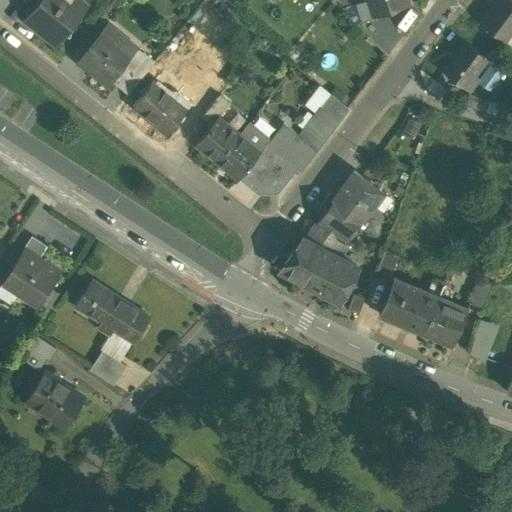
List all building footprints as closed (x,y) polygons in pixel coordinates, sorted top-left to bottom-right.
[(74,0),(36,0),(35,2),(36,3),(24,18),(55,43),(75,19),(76,20),(79,15),(71,8),(77,1),(74,0)] [(89,3),(85,0),(74,0),(77,1),(71,8),(79,15),(89,3)] [(365,0),(372,17),(407,4),(405,0),(365,0)] [(511,1),(510,0),(499,0),(482,23),(505,40),(511,31),(511,1)] [(143,51),(108,24),(102,31),(129,54),(136,59),(143,51)] [(102,31),(77,61),(104,83),(109,78),(129,54),(102,31)] [(467,42),(444,72),(469,91),(479,79),(474,75),(487,58),(467,42)] [(136,59),(116,84),(126,92),(153,59),(143,51),(136,59)] [(129,54),(109,78),(116,84),(136,59),(129,54)] [(172,94),(152,78),(130,105),(164,132),(187,104),(190,101),(189,100),(176,89),(172,94)] [(201,87),(189,100),(190,101),(187,104),(200,115),(201,115),(214,98),(201,87)] [(348,108),(331,94),(321,107),(338,121),(348,108)] [(214,98),(201,115),(210,123),(216,116),(217,117),(226,105),(216,97),(214,98)] [(338,121),(321,107),(313,117),(330,131),(338,121)] [(217,117),(216,116),(210,123),(194,144),(215,161),(238,134),(217,117)] [(330,131),(313,117),(306,127),(323,141),(330,131)] [(299,136),(283,123),(266,143),(260,151),(260,152),(239,179),(255,191),(279,192),(297,170),(300,171),(316,151),(299,136)] [(266,143),(244,126),(238,134),(260,151),(266,143)] [(323,141),(306,127),(299,136),(316,151),(323,141)] [(238,134),(215,161),(238,180),(239,179),(260,152),(260,151),(238,134)] [(354,170),(337,193),(355,206),(372,183),(354,170)] [(337,193),(331,201),(326,198),(318,209),(322,212),(315,222),(332,233),(334,229),(349,240),(383,191),(372,183),(355,206),(337,193)] [(332,233),(315,222),(305,237),(338,254),(346,243),(332,233)] [(48,246),(32,236),(22,252),(25,247),(40,257),(48,246)] [(338,254),(305,237),(288,262),(292,273),(340,298),(357,264),(338,254)] [(10,270),(2,282),(3,283),(39,306),(62,271),(40,257),(25,247),(22,252),(10,270)] [(399,254),(386,248),(377,269),(390,274),(399,254)] [(10,270),(0,263),(0,287),(3,283),(2,282),(10,270)] [(438,293),(395,275),(379,313),(423,331),(438,293)] [(150,314),(92,277),(76,302),(102,318),(98,324),(110,332),(114,326),(134,339),(150,314)] [(479,278),(469,303),(483,308),(492,284),(479,278)] [(355,292),(349,308),(359,312),(365,296),(355,292)] [(468,306),(438,293),(423,331),(453,344),(468,306)] [(473,350),(488,355),(498,322),(483,317),(473,350)] [(56,348),(35,334),(28,346),(47,358),(48,359),(56,348)] [(47,358),(28,346),(21,358),(40,370),(47,358)] [(126,364),(103,349),(89,369),(112,384),(126,364)] [(86,396),(46,370),(28,398),(54,415),(52,418),(65,427),(86,396)] [(0,511),(8,511),(17,499),(0,488),(0,511)]
